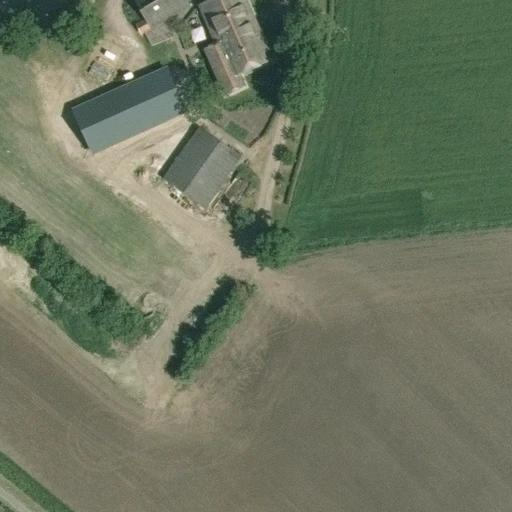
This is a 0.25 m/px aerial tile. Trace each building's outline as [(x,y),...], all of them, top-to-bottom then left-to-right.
[(141,36),(191,8),(186,0),(135,0),(146,19),(136,25),(141,36)] [(260,32),(245,0),(215,0),(199,7),(216,45),(205,49),(225,94),(243,86),(238,74),(273,59),(261,32),(260,32)] [(205,208),(241,156),(200,127),(164,178),(205,208)] [(158,282),(174,259),(16,150),(0,173),(158,282)] [(155,221),(142,239),(173,261),(186,244),(155,221)] [(172,406),(183,394),(134,348),(123,360),(172,406)]
